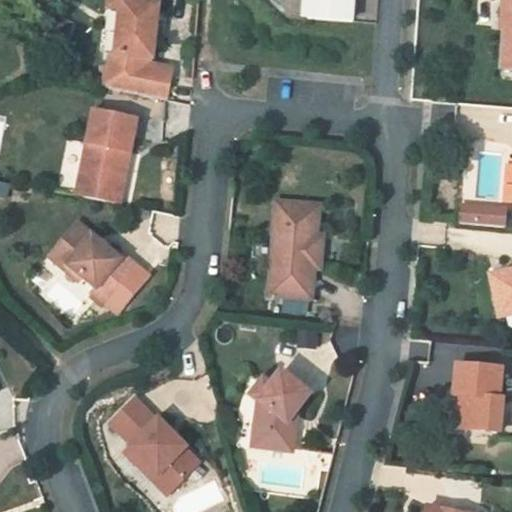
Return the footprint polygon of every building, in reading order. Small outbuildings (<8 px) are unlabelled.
[(159,0),(121,0),(120,8),(115,53),(116,53),(116,56),(111,56),(104,88),(166,100),(171,69),(150,63),(151,58),(152,58),(155,39),(157,22),(159,0)] [(121,0),(108,0),(107,7),(120,8),(121,0)] [(312,0),(311,19),(353,22),(354,0),(312,0)] [(511,1),(508,1),(503,69),(511,69),(511,1)] [(131,151),(138,119),(94,110),(80,173),(75,196),(119,204),(124,182),(119,181),(126,150),(131,151)] [(124,182),(131,151),(126,150),(119,181),(124,182)] [(319,205),(276,202),(268,295),(312,299),(314,268),(320,268),(322,244),(316,244),(317,235),(319,205)] [(459,203),(458,224),(504,226),(505,205),(459,203)] [(77,223),(53,252),(85,278),(96,288),(92,292),(105,303),(136,266),(123,255),(120,259),(77,223)] [(53,252),(49,256),(81,283),(85,278),(53,252)] [(511,279),(492,284),(499,316),(511,312),(511,269),(510,270),(511,279)] [(490,274),(492,284),(511,279),(510,270),(490,274)] [(463,396),(460,428),(500,432),(503,398),(499,398),(502,368),(457,364),(454,395),(463,396)] [(302,388),(273,366),(264,378),(252,394),(246,427),(260,429),(258,441),(283,445),(287,421),(281,415),(289,404),(302,388)] [(256,372),(244,388),(252,394),(264,378),(256,372)] [(463,396),(454,395),(452,428),(460,428),(463,396)] [(135,399),(111,423),(132,445),(131,446),(158,473),(152,479),(167,494),(199,463),(185,448),(186,446),(158,418),(157,420),(135,399)] [(260,429),(246,427),(245,438),(258,441),(260,429)] [(158,473),(131,446),(125,451),(152,479),(158,473)]
